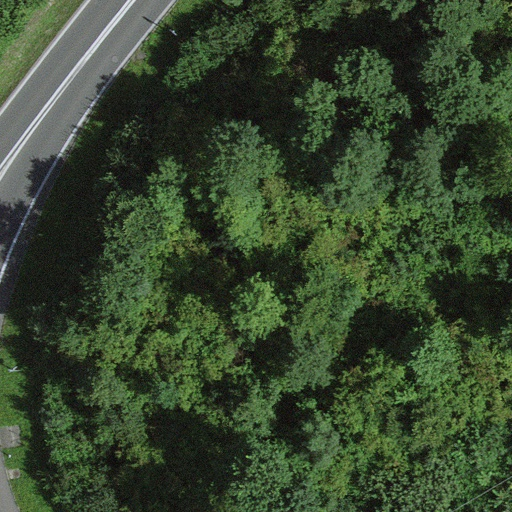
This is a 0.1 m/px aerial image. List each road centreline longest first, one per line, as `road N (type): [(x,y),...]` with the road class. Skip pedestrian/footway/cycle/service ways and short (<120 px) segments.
road 1 (motorway): [(0,214),(102,60),(154,0)]
road 2 (motorway): [(0,143),(111,0)]
